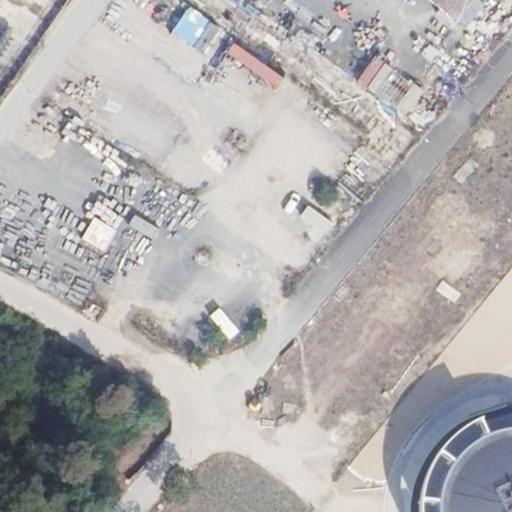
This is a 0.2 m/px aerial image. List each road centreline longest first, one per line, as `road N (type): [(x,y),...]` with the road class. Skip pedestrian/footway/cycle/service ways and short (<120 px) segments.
road 1 (unknown): [(54,56),(330,266)]
road 2 (unknown): [(105,0),(386,199)]
road 3 (track): [(0,293),(154,371),(207,413)]
road 4 (unclassified): [(123,511),(207,413)]
